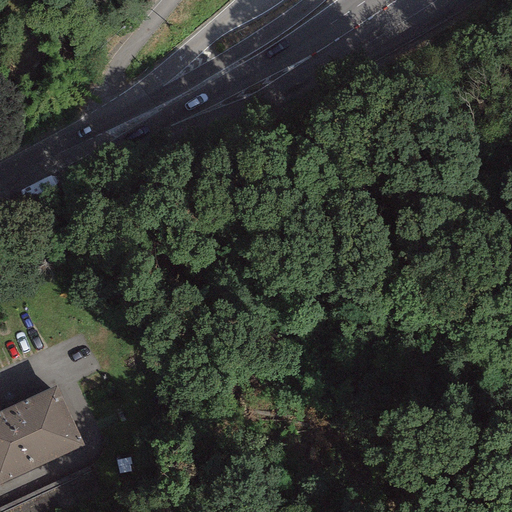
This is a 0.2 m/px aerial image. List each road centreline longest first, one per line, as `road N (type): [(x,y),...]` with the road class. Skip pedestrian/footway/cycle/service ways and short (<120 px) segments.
road 1 (residential): [(97,121),(141,30),(169,0)]
road 2 (secondary): [(97,121),(217,51)]
